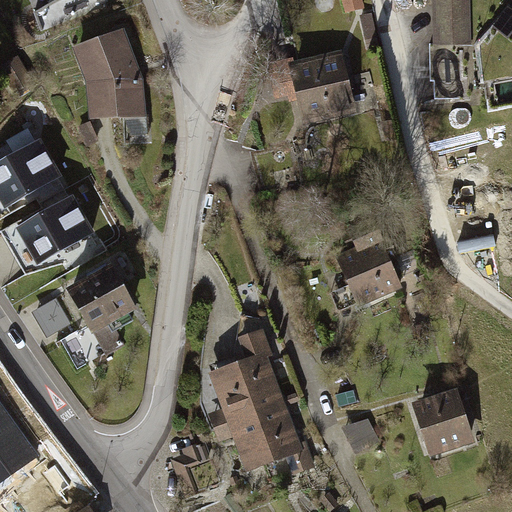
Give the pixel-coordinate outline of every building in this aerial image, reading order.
[(362,0),(342,0),(344,10),(364,6),(362,0)] [(469,0),(433,0),(435,40),(470,39),(469,0)] [(144,72),(122,25),(73,41),(88,78),(89,115),(148,114),(144,72)] [(356,108),(342,46),(292,56),(305,119),(356,108)] [(17,59),(1,69),(15,93),(32,83),(17,59)] [(40,143),(0,166),(0,201),(5,211),(61,179),(40,143)] [(72,200),(17,232),(37,267),(93,235),(72,200)] [(382,238),(336,257),(356,305),(402,286),(382,238)] [(135,305),(111,262),(69,284),(92,328),(135,305)] [(60,300),(36,315),(50,338),(74,324),(60,300)] [(210,414),(215,428),(284,404),(266,354),(272,352),(264,330),(241,339),(248,359),(211,372),(224,409),(210,414)] [(457,383),(411,397),(428,455),(475,441),(457,383)] [(284,404),(215,428),(220,441),(235,435),(248,468),(286,454),(295,477),(318,469),(308,443),(299,446),(284,404)] [(0,486),(39,458),(0,405),(0,486)] [(370,415),(345,425),(356,451),(381,441),(370,415)] [(193,456),(176,463),(189,496),(207,489),(193,456)] [(94,511),(87,501),(70,511),(94,511)]
